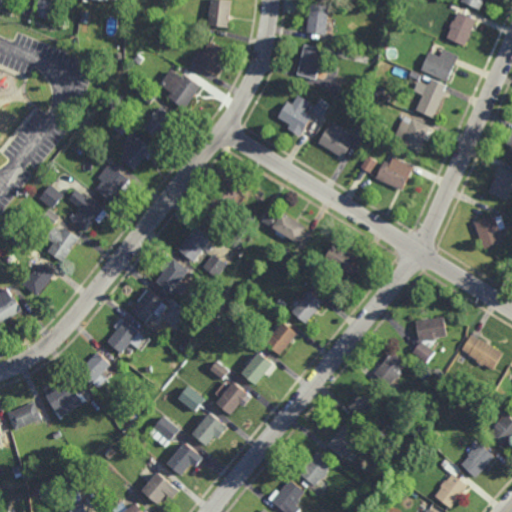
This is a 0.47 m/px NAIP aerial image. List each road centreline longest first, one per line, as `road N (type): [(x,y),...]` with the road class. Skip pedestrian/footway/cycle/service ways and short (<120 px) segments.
road 1 (residential): [(211,511),(422,252),(511,49)]
road 2 (residential): [(0,371),(38,354),(59,333),(226,131),(263,62),(274,0)]
road 3 (residential): [(511,308),(226,131)]
